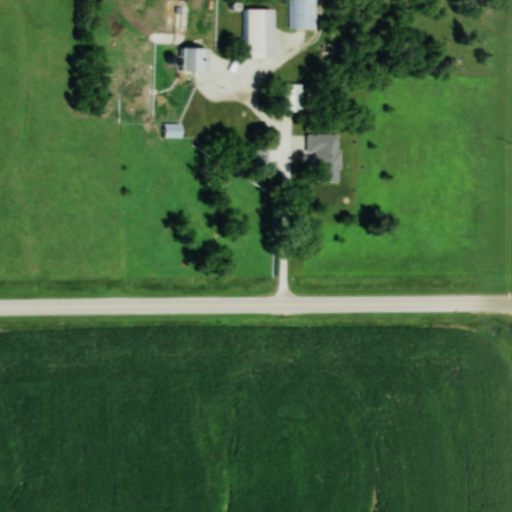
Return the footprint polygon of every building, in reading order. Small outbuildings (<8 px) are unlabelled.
[(287,0),(288,27),(309,27),(308,0),(287,0)] [(238,56),(267,56),(267,8),(238,8),(238,56)] [(172,70),(203,70),(203,46),(172,46),(172,70)] [(291,111),(292,83),(275,83),(275,111),(291,111)] [(159,137),(175,137),(175,124),(159,124),(159,137)] [(334,133),(302,132),(302,163),(307,163),(307,180),(333,181),(334,133)] [(267,150),(246,150),(246,174),(267,174),(267,150)]
